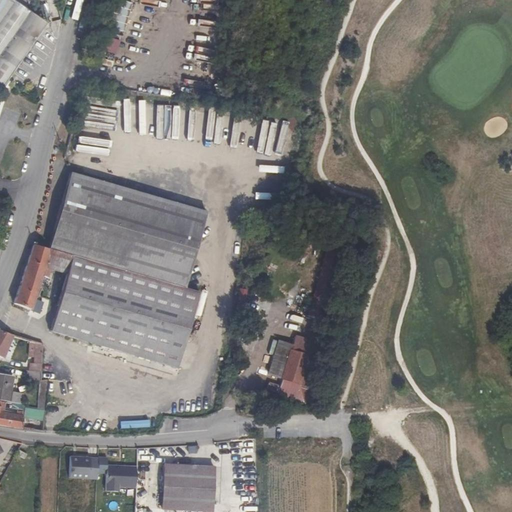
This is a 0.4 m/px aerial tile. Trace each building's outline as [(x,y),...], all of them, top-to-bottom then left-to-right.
[(114,0),(106,30),(121,34),(129,4),(116,0),(114,0)] [(48,334),(175,373),(197,297),(182,293),(205,218),(71,178),(57,220),(47,253),(38,251),(33,249),(29,261),(22,278),(16,295),(12,308),(29,312),(40,279),(47,281),(49,274),(53,275),(54,272),(66,275),(48,334)] [(311,378),(324,317),(297,311),(295,320),(284,318),(277,352),(288,354),(284,372),(311,378)] [(9,339),(0,336),(0,349),(3,351),(9,339)] [(31,356),(39,357),(39,347),(31,345),(31,356)] [(129,377),(140,379),(141,373),(130,371),(129,377)] [(125,382),(126,377),(112,374),(111,379),(125,382)] [(11,406),(11,411),(20,412),(42,415),(42,413),(21,410),(22,407),(11,406)] [(20,419),(41,421),(42,415),(20,412),(20,419)] [(0,428),(18,431),(20,419),(0,416),(0,428)] [(134,459),(135,450),(126,450),(126,459),(134,459)] [(25,457),(19,453),(16,458),(23,461),(25,457)] [(103,459),(95,458),(95,461),(95,470),(103,470),(102,491),(117,492),(117,488),(133,489),(134,467),(103,466),(103,459)] [(64,480),(94,482),(95,470),(95,461),(65,459),(64,480)] [(163,510),(195,511),(208,511),(211,461),(165,459),(163,510)]
